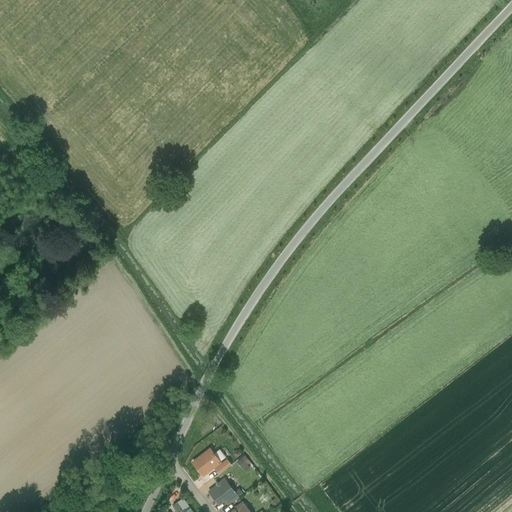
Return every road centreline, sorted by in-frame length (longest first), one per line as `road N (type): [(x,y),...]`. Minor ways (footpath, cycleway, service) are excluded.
road 1 (track): [(511,6),(286,252),(213,366),(144,511)]
road 2 (track): [(294,511),(201,390)]
